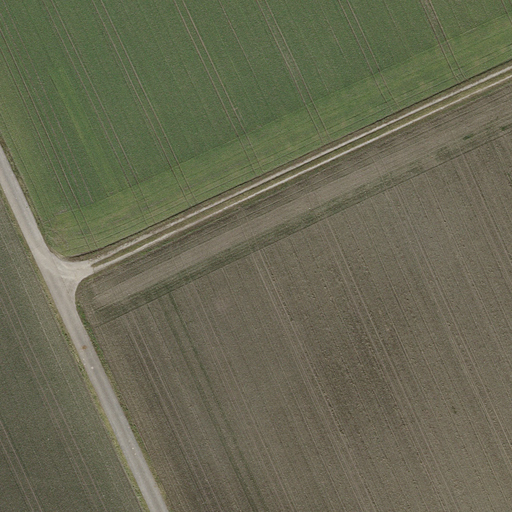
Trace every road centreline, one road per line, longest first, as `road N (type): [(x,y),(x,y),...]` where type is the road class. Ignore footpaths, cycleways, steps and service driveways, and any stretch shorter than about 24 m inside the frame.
road 1 (track): [(57,285),(511,73)]
road 2 (track): [(0,162),(160,511)]
